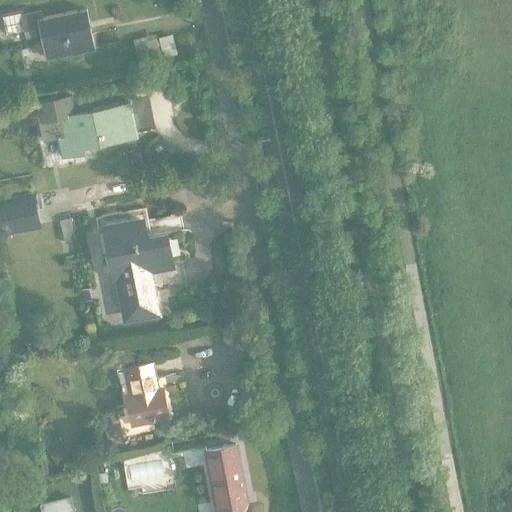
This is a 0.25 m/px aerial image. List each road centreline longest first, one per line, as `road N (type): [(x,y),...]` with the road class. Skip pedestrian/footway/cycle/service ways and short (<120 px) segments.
road 1 (unknown): [(317,0),(424,511)]
road 2 (tertiary): [(352,511),(248,0)]
road 3 (residential): [(310,511),(207,0)]
